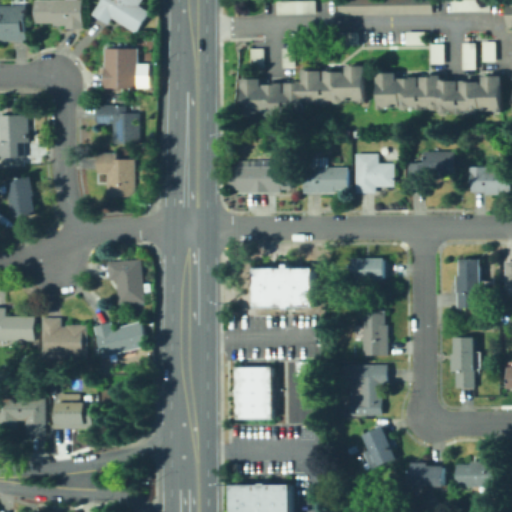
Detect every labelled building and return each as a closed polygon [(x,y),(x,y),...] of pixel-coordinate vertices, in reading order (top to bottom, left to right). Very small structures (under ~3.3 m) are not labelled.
[(84,0),(84,21),(85,28),(67,29),(67,25),(55,25),(55,22),(37,23),(36,0),(84,0)] [(143,0),(140,5),(150,12),(137,33),(113,18),(109,24),(94,14),(99,6),(103,0),(143,0)] [(316,0),(316,12),(276,13),(276,0),(316,0)] [(339,13),(338,0),(434,0),(434,12),(339,13)] [(452,10),(452,0),(492,0),(492,10),(452,10)] [(0,5),(28,5),(29,40),(0,40),(0,5)] [(358,43),(342,43),(342,31),(358,30),(358,43)] [(406,43),(406,30),(427,30),(427,43),(406,43)] [(483,40),(496,40),(496,60),(483,60),(483,40)] [(463,41),(477,41),(477,67),(463,67),(463,41)] [(446,62),(432,62),(432,42),(446,42),(446,62)] [(264,67),(250,67),(250,47),(264,47),(264,67)] [(295,66),(282,66),(282,47),(295,47),(295,66)] [(146,70),(146,89),(107,89),(107,48),(140,48),(139,70),(146,70)] [(302,67),(337,68),(337,70),(345,70),(345,72),(347,72),(347,63),(366,63),(366,78),(365,100),(344,99),(344,102),(305,101),(305,111),(261,110),(261,111),(241,111),(242,77),(262,77),(262,82),(275,82),(275,80),(297,80),(297,79),(302,79),(302,67)] [(440,108),(400,107),(400,106),(388,106),(388,107),(378,107),(379,72),(398,72),(398,74),(430,75),(430,73),(442,73),(442,77),(483,78),(483,74),(503,74),(503,109),(483,109),(483,113),(440,112),(440,108)] [(143,112),(143,144),(116,143),(116,123),(99,123),(99,104),(128,104),(129,112),(143,112)] [(31,114),(32,143),(27,143),(27,157),(3,157),(3,115),(31,114)] [(458,151),(458,173),(434,173),(434,190),(411,190),(410,163),(428,163),(428,152),(458,151)] [(139,159),(138,198),(110,197),(110,173),(100,173),(101,152),(123,152),(123,159),(139,159)] [(397,163),(397,186),(378,186),(378,193),(358,193),(358,153),(381,153),(381,163),(397,163)] [(293,166),(293,189),(283,189),(283,193),(241,193),(241,189),(231,189),(230,166),(293,166)] [(511,169),(511,191),(502,191),(502,194),(488,195),(488,192),(473,192),(472,166),(490,166),(490,169),(511,169)] [(13,177),(11,169),(18,167),(20,175),(13,177)] [(351,167),(351,190),(337,190),(337,193),(306,193),(306,168),(351,167)] [(39,213),(17,218),(10,181),(33,176),(37,196),(35,196),(39,213)] [(144,258),(146,282),(151,282),(152,291),(147,292),(148,302),(121,304),(119,280),(112,281),(110,261),(144,258)] [(390,261),(390,278),(387,278),(387,280),(361,280),(361,287),(352,287),(353,279),(354,279),(354,258),(387,258),(387,261),(390,261)] [(483,260),(483,292),(481,292),(481,308),(459,308),(459,292),(459,275),(462,275),(461,260),(483,260)] [(293,264),(293,268),(317,268),(317,306),(293,306),(293,308),(287,308),(287,306),(258,306),(258,268),(287,268),(287,264),(293,264)] [(37,316),(37,341),(0,341),(0,307),(8,307),(8,316),(37,316)] [(391,324),(391,355),(365,355),(365,310),(388,310),(388,324),(391,324)] [(86,325),(87,357),(45,358),(44,318),(63,318),(63,325),(86,325)] [(114,321),(115,328),(143,321),(149,346),(105,358),(96,326),(114,321)] [(477,337),(477,388),(458,388),(457,372),(453,372),(453,353),(456,353),(456,337),(477,337)] [(319,361),(318,376),(298,376),(298,361),(319,361)] [(391,364),(391,385),(384,385),(385,413),(354,414),(353,388),(348,388),(348,365),(391,364)] [(275,367),(276,418),(240,418),(240,396),(238,396),(238,389),(239,389),(239,367),(275,367)] [(0,398),(47,398),(48,435),(27,435),(27,420),(19,420),(19,433),(0,433),(0,398)] [(96,402),(97,428),(56,429),(56,403),(96,402)] [(398,459),(374,469),(367,452),(371,451),(365,435),(385,427),(398,459)] [(360,451),(351,454),(349,449),(358,446),(360,451)] [(504,459),(504,466),(503,466),(503,487),(458,487),(458,464),(472,464),(472,461),(486,461),(486,459),(504,459)] [(446,466),(445,487),(412,486),(413,462),(430,463),(430,465),(446,466)] [(269,484),(269,485),(294,485),(294,511),(234,511),(234,485),(263,485),(263,484),(269,484)]
